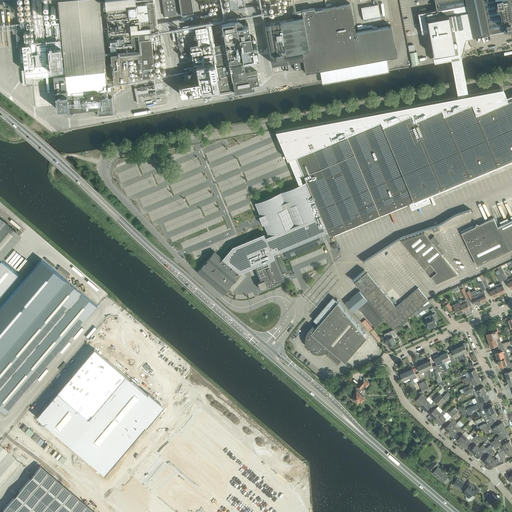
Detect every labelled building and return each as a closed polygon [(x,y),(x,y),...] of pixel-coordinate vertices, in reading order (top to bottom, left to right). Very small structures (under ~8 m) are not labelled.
[(31,43),(19,44),(20,53),(23,53),(23,54),(20,54),(21,61),(24,61),(25,78),(53,75),(56,109),(68,107),(69,113),(97,110),(98,115),(113,114),(112,97),(108,97),(98,1),(103,0),(103,4),(105,4),(106,14),(104,14),(105,19),(107,18),(108,28),(106,28),(107,38),(109,37),(110,50),(116,49),(139,46),(140,50),(110,53),(113,82),(130,80),(128,57),(138,56),(138,59),(141,59),(143,79),(150,78),(148,66),(154,65),(152,50),(157,49),(156,38),(157,38),(158,42),(161,41),(160,36),(156,37),(156,34),(151,35),(150,25),(157,25),(157,24),(155,25),(152,0),(86,0),(83,2),(81,0),(57,0),(58,7),(64,66),(48,68),(41,0),(31,0),(33,13),(24,14),(25,21),(19,22),(20,28),(34,27),(35,40),(31,40),(31,43)] [(161,0),(164,16),(165,16),(165,18),(169,17),(168,17),(170,17),(181,15),(181,13),(188,12),(193,11),(191,0),(161,0)] [(244,0),(222,0),(224,9),(245,5),(244,0)] [(511,0),(434,0),(436,5),(436,9),(428,11),(418,13),(421,33),(429,31),(430,40),(429,40),(429,42),(431,41),(432,50),(434,61),(451,58),(459,57),(460,52),(462,47),(464,37),(468,36),(469,39),(473,38),(472,36),(473,36),(489,33),(489,32),(495,31),(495,32),(499,31),(499,30),(503,30),(511,28),(511,0)] [(294,18),(264,23),(272,63),(302,57),(305,73),(320,70),(387,58),(396,56),(391,25),(377,28),(377,26),(372,27),(372,29),(356,32),(351,3),(314,10),(314,8),(293,11),(294,18)] [(378,4),(361,7),(363,19),(380,16),(378,4)] [(194,64),(182,67),(184,81),(189,80),(193,98),(202,96),(201,93),(219,90),(220,90),(219,89),(233,87),(234,90),(254,86),(253,82),(259,81),(257,71),(245,73),(243,59),(259,56),(257,42),(252,43),(248,22),(236,25),(235,18),(221,20),(224,35),(217,36),(219,43),(215,44),(211,44),(214,58),(205,60),(205,59),(195,61),(197,70),(195,70),(194,64)] [(210,21),(182,26),(184,32),(195,30),(197,42),(190,44),(193,61),(195,61),(205,59),(205,60),(214,58),(211,44),(215,44),(210,21)] [(416,51),(409,52),(410,65),(418,64),(416,51)] [(468,94),(460,52),(459,57),(451,58),(457,96),(468,94)] [(320,70),(322,82),(389,70),(389,69),(387,58),(320,70)] [(187,82),(179,83),(181,94),(189,93),(187,82)] [(284,128),(275,130),(287,159),(288,158),(299,184),(306,181),(307,181),(327,230),(328,233),(329,235),(511,158),(511,94),(506,97),(502,87),(468,94),(457,96),(390,109),(382,110),(316,122),(284,128)] [(232,246),(222,258),(239,273),(254,266),(261,280),(257,282),(258,282),(260,288),(260,289),(263,288),(283,279),(284,278),(283,278),(274,258),(274,257),(272,253),(278,251),(283,249),(285,254),(317,240),(315,235),(327,230),(328,233),(327,230),(307,181),(306,181),(299,184),(255,203),(260,215),(259,216),(262,224),(263,224),(267,233),(265,234),(264,233),(232,246)] [(511,219),(498,227),(494,217),(462,233),(478,265),(504,253),(511,248),(511,219)] [(0,293),(18,273),(1,258),(14,242),(19,238),(0,221),(0,293)] [(434,236),(430,239),(424,233),(406,239),(401,241),(436,283),(458,273),(442,254),(444,252),(438,244),(440,243),(434,236)] [(462,245),(471,268),(476,266),(467,243),(462,245)] [(197,271),(223,294),(223,293),(240,274),(239,273),(222,258),(214,251),(197,271)] [(41,259),(0,307),(0,407),(5,413),(7,410),(9,408),(26,389),(47,364),(55,355),(96,306),(66,280),(41,259)] [(503,280),(507,278),(501,265),(497,267),(503,280)] [(414,291),(397,305),(395,306),(367,273),(355,283),(394,329),(429,300),(418,288),(414,291)] [(485,288),(482,280),(480,276),(477,277),(479,282),(482,289),(485,288)] [(506,291),(504,287),(502,282),(498,284),(499,287),(496,288),(499,294),(506,291)] [(465,291),(463,286),(462,285),(459,286),(465,298),(468,297),(466,292),(465,291)] [(499,294),(496,288),(495,285),(489,288),(493,297),(499,294)] [(477,294),(473,296),(470,290),(466,292),(468,297),(470,300),(472,299),(475,305),(481,302),(477,294)] [(375,326),(378,323),(382,320),(373,309),(374,308),(360,291),(346,303),(353,312),(359,307),(375,326)] [(488,299),(486,295),(484,291),(480,292),(479,291),(477,292),(477,294),(481,302),(488,299)] [(333,297),(314,320),(318,324),(338,301),(333,297)] [(470,308),(468,303),(466,299),(462,301),(460,302),(464,311),(470,308)] [(326,351),(327,351),(328,352),(326,354),(338,364),(364,333),(338,302),(315,328),(313,326),(309,330),(308,331),(308,332),(307,333),(306,335),(306,336),(306,337),(306,338),(306,339),(306,341),(306,342),(306,343),(306,344),(307,345),(308,346),(308,347),(309,348),(310,347),(313,349),(312,351),(313,351),(314,352),(315,352),(316,352),(317,353),(318,353),(319,353),(320,353),(322,353),(323,353),(323,352),(324,352),(325,352),(326,351)] [(457,314),(464,311),(460,302),(456,304),(452,306),(449,303),(446,305),(450,310),(453,308),(454,307),(457,314)] [(426,321),(427,322),(429,327),(437,323),(436,321),(437,320),(434,313),(425,317),(427,321),(426,321)] [(375,332),(373,329),(370,332),(379,342),(381,340),(375,333),(375,332)] [(393,336),(394,336),(395,337),(398,336),(393,329),(384,334),(387,339),(386,339),(389,346),(391,345),(392,345),(392,344),(396,343),(393,336)] [(499,337),(498,333),(497,330),(486,333),(489,340),(499,337)] [(501,343),(500,341),(499,337),(489,340),(491,347),(501,343)] [(468,369),(469,368),(474,366),(472,361),(469,363),(464,352),(467,350),(466,349),(468,348),(465,342),(460,345),(461,346),(458,347),(464,360),(468,369)] [(506,349),(511,348),(511,347),(511,346),(511,343),(503,346),(504,350),(496,353),(498,360),(505,357),(508,356),(506,349)] [(462,361),(464,360),(458,347),(452,350),(455,356),(452,357),(454,361),(457,360),(456,358),(459,357),(461,362),(462,361)] [(95,351),(37,419),(105,477),(163,409),(95,351)] [(451,361),(447,352),(441,355),(444,361),(446,365),(448,370),(450,369),(449,367),(450,367),(448,364),(448,363),(451,361)] [(441,355),(435,358),(437,364),(438,364),(441,363),(445,372),(448,370),(446,365),(444,361),(441,355)] [(510,360),(506,361),(505,357),(498,360),(500,366),(507,364),(508,367),(511,365),(511,362),(510,363),(510,360)] [(433,366),(432,365),(430,360),(424,363),(430,376),(433,375),(430,368),(433,366)] [(427,378),(430,376),(424,363),(418,366),(420,372),(424,370),(427,378)] [(416,374),(415,373),(413,368),(407,371),(409,377),(411,381),(412,383),(413,384),(415,383),(413,379),(417,377),(416,374)] [(465,381),(478,375),(475,369),(469,372),(470,375),(464,378),(465,381)] [(403,380),(409,377),(407,371),(400,374),(403,380)] [(475,384),(476,383),(481,381),(478,375),(465,381),(466,384),(473,381),(475,384)] [(358,403),(361,400),(362,401),(363,401),(365,399),(365,397),(364,396),(359,391),(361,388),(363,389),(366,386),(366,387),(370,383),(364,378),(355,389),(357,390),(351,397),(355,399),(354,400),(358,403)] [(476,397),(480,395),(486,392),(483,386),(477,389),(473,391),(475,394),(476,397)] [(428,397),(424,394),(424,393),(422,391),(414,394),(418,398),(416,400),(421,405),(428,397)] [(437,402),(440,405),(446,400),(445,398),(450,393),(448,392),(443,397),(443,396),(437,402)] [(485,400),(489,398),(486,392),(480,395),(476,397),(475,397),(478,404),(485,400)] [(437,402),(443,396),(439,393),(434,399),(437,402)] [(431,404),(433,401),(429,396),(428,398),(428,397),(421,405),(426,410),(431,404)] [(471,411),(480,407),(478,404),(465,410),(468,413),(469,412),(471,411)] [(492,405),(489,407),(487,404),(485,405),(480,407),(482,410),(480,411),(483,417),(485,416),(495,411),(492,405)] [(435,419),(443,410),(439,406),(436,408),(435,408),(430,414),(435,419)] [(454,408),(449,413),(452,416),(457,411),(456,410),(458,408),(456,406),(454,408)] [(446,418),(443,415),(446,412),(444,410),(443,410),(435,419),(440,423),(446,418)] [(498,417),(495,411),(485,416),(486,419),(488,423),(486,424),(487,426),(494,422),(496,422),(495,418),(498,417)] [(448,431),(457,422),(453,419),(454,418),(452,416),(450,418),(446,422),(448,424),(445,428),(448,431)] [(462,429),(460,427),(461,426),(457,422),(448,431),(452,435),(456,432),(458,434),(462,429)] [(498,431),(505,428),(502,422),(496,425),(494,422),(487,426),(483,428),(485,432),(491,429),(491,428),(493,428),(494,429),(495,432),(498,431)] [(499,442),(498,442),(497,440),(508,434),(505,428),(498,431),(500,435),(495,437),(494,440),(495,440),(491,442),(493,445),(497,443),(499,442)] [(461,443),(469,434),(465,431),(463,429),(462,429),(458,434),(460,436),(457,439),(461,443)] [(475,440),(473,438),(474,437),(470,433),(469,434),(461,443),(464,447),(469,442),(471,444),(475,440)] [(0,486),(6,491),(18,476),(6,467),(10,462),(14,466),(23,455),(2,439),(0,440),(0,486)] [(474,454),(480,448),(477,445),(479,444),(475,440),(471,444),(473,446),(470,450),(474,454)] [(503,450),(511,445),(509,441),(504,443),(503,440),(498,442),(499,442),(497,443),(498,446),(501,445),(502,446),(502,448),(503,450)] [(503,454),(507,452),(508,455),(511,452),(511,445),(503,450),(499,452),(500,455),(502,460),(505,458),(503,454)] [(489,450),(486,448),(485,446),(483,448),(482,450),(480,448),(474,454),(478,457),(482,453),(484,455),(489,450)] [(491,456),(492,454),(495,452),(491,448),(489,450),(484,455),(486,457),(483,460),(487,464),(493,458),(491,456)] [(230,482),(206,511),(263,511),(282,489),(279,486),(278,487),(274,484),(272,485),(264,478),(274,492),(221,449),(209,464),(229,480),(230,482)] [(280,455),(277,461),(281,463),(283,460),(286,462),(286,463),(288,464),(288,463),(290,464),(291,461),(280,455)] [(499,460),(497,458),(495,460),(493,458),(487,464),(491,468),(499,460)] [(448,475),(438,466),(440,465),(435,461),(429,467),(432,470),(433,470),(434,471),(433,472),(443,481),(448,475)] [(94,511),(36,466),(0,511),(94,511)] [(454,483),(461,487),(464,482),(457,478),(454,483)] [(475,486),(469,481),(466,485),(468,487),(466,489),(464,487),(463,487),(464,487),(461,490),(463,492),(469,497),(472,494),(474,496),(480,490),(475,486)] [(485,503),(490,508),(491,508),(499,499),(492,494),(485,503)]
